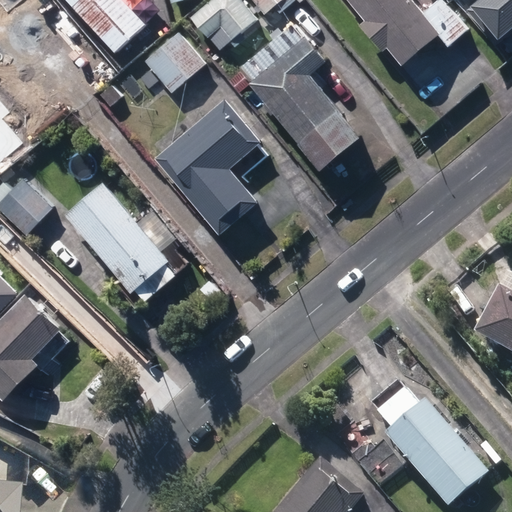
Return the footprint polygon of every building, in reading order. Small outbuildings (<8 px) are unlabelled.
[(65,0),(117,55),(147,27),(121,0),(65,0)] [(216,0),(193,19),(221,52),(258,21),(240,0),(216,0)] [(254,0),(266,15),(285,0),(254,0)] [(389,49),(402,66),(439,37),(448,49),(468,33),(442,0),(424,15),(411,0),(346,0),(366,24),(363,27),(384,53),(389,49)] [(511,0),(479,0),(467,10),(484,31),(487,29),(497,40),(511,27),(511,0)] [(144,13),(157,34),(174,23),(161,3),(144,13)] [(251,85),(323,171),(362,138),(310,77),(327,64),(307,40),(305,42),(293,28),(242,71),(253,84),(251,85)] [(147,64),(174,95),(207,66),(181,35),(147,64)] [(83,83),(105,64),(91,48),(69,66),(83,83)] [(233,81),(242,92),(251,85),(242,74),(233,81)] [(0,161),(23,142),(3,119),(10,112),(0,100),(0,161)] [(156,161),(192,203),(218,234),(255,203),(229,172),(263,144),(228,101),(156,161)] [(0,206),(0,210),(28,237),(55,209),(25,181),(0,206)] [(67,218),(141,306),(179,274),(105,187),(67,218)] [(0,309),(15,293),(0,278),(0,309)] [(478,338),(511,356),(511,282),(505,295),(503,293),(478,338)] [(0,324),(0,396),(4,401),(68,337),(28,297),(0,324)] [(389,441),(450,511),(503,465),(486,445),(472,457),(429,406),(422,412),(408,396),(393,409),(399,416),(388,426),(396,435),(389,441)] [(282,511),(355,511),(366,499),(324,462),(282,511)] [(0,511),(5,511),(8,487),(0,485),(0,511)]
